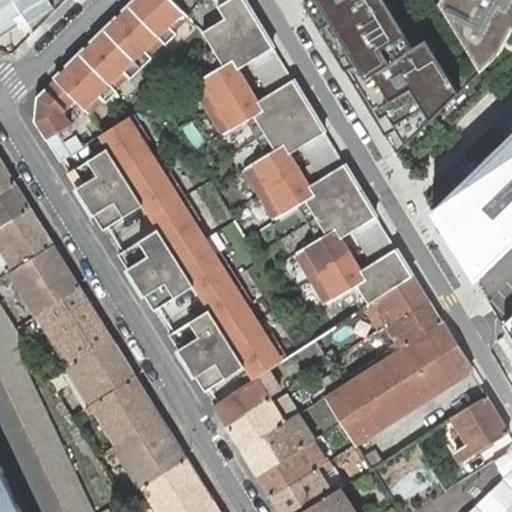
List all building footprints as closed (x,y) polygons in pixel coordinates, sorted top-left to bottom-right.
[(0,0),(0,50),(83,0),(0,0)] [(136,0),(60,74),(38,95),(35,121),(45,138),(71,122),(64,110),(76,98),(85,108),(100,94),(105,99),(107,101),(119,90),(116,88),(111,83),(125,70),(130,75),(132,78),(153,56),(151,54),(146,49),(160,36),(164,41),(167,44),(178,32),(176,30),(171,25),(185,12),(173,0),(216,0),(226,16),(204,29),(224,63),(191,83),(222,135),(256,114),(277,147),(243,169),(274,220),(308,199),(328,232),(295,253),(325,303),(360,282),(372,302),(377,299),(414,275),(246,0),(136,0)] [(511,0),(304,0),(399,154),(461,93),(427,38),(403,0),(441,0),(484,71),(511,44),(511,0)] [(176,30),(190,16),(185,12),(171,25),(176,30)] [(151,54),(164,41),(160,36),(146,49),(151,54)] [(116,88),(130,75),(125,70),(111,83),(116,88)] [(90,113),(105,99),(100,94),(85,108),(90,113)] [(131,117),(104,134),(112,146),(67,173),(103,230),(148,202),(163,226),(118,254),(154,310),(198,282),(213,306),(169,334),(205,392),(249,364),(257,376),(267,369),(283,359),(131,117)] [(58,130),(45,138),(60,162),(84,147),(76,135),(65,142),(58,130)] [(511,138),(435,213),(476,281),(511,246),(511,138)] [(0,193),(15,184),(0,159),(0,193)] [(0,226),(30,207),(15,184),(0,193),(0,226)] [(54,245),(30,207),(0,226),(0,248),(13,270),(54,245)] [(13,270),(9,273),(36,316),(81,288),(54,245),(13,270)] [(429,299),(414,275),(377,299),(386,312),(381,315),(387,325),(429,299)] [(36,316),(27,321),(32,329),(41,324),(68,367),(112,339),(97,313),(81,288),(36,316)] [(386,312),(377,299),(372,302),(363,308),(379,331),(387,325),(381,315),(386,312)] [(443,322),(429,299),(387,325),(379,331),(374,334),(388,357),(406,346),(443,322)] [(0,303),(0,376),(64,511),(94,511),(27,372),(39,366),(0,303)] [(511,313),(502,323),(511,340),(511,313)] [(355,443),(471,369),(443,322),(406,346),(388,357),(344,385),(332,393),(326,397),(342,422),(355,443)] [(68,367),(64,369),(68,374),(71,372),(88,399),(85,401),(88,407),(136,376),(112,339),(68,367)] [(323,351),(315,339),(296,351),(304,363),(323,351)] [(257,376),(213,404),(227,427),(241,449),(283,423),(296,415),(284,396),(272,404),(268,397),(279,389),(267,369),(257,376)] [(323,379),(332,393),(344,385),(335,371),(323,379)] [(88,407),(86,408),(89,413),(95,409),(102,421),(110,434),(117,445),(162,417),(136,376),(88,407)] [(510,432),(487,394),(453,416),(469,442),(455,451),(462,462),(510,432)] [(283,423),(241,449),(257,475),(313,440),(297,414),(296,415),(283,423)] [(117,445),(114,447),(139,487),(187,457),(162,417),(117,445)] [(317,467),(326,462),(313,440),(257,475),(271,496),(317,467)] [(505,511),(511,506),(511,449),(497,458),(505,471),(462,511),(505,511)] [(139,487),(134,490),(147,511),(193,511),(214,499),(187,457),(139,487)] [(21,511),(0,466),(0,511),(21,511)] [(317,467),(271,496),(280,511),(301,511),(340,488),(337,482),(330,487),(317,467)] [(355,511),(354,510),(346,498),(340,488),(301,511),(355,511)] [(221,511),(214,499),(193,511),(221,511)]
